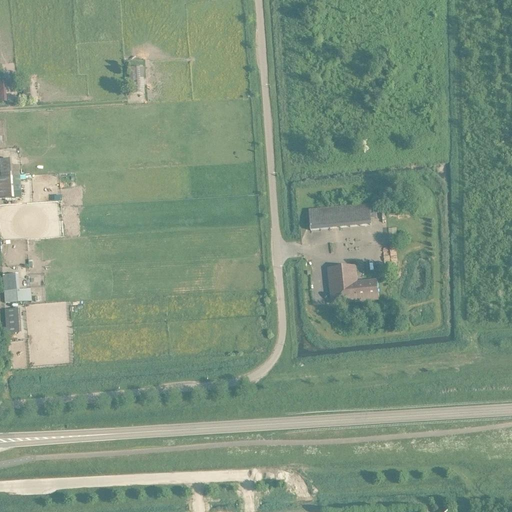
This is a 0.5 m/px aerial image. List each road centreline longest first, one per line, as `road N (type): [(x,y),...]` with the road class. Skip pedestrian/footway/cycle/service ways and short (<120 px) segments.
road 1 (unclassified): [(0,403),(243,381),(272,360),(281,319),(258,0)]
road 2 (tertiary): [(0,440),(511,409)]
road 3 (residential): [(199,511),(197,475),(0,485)]
